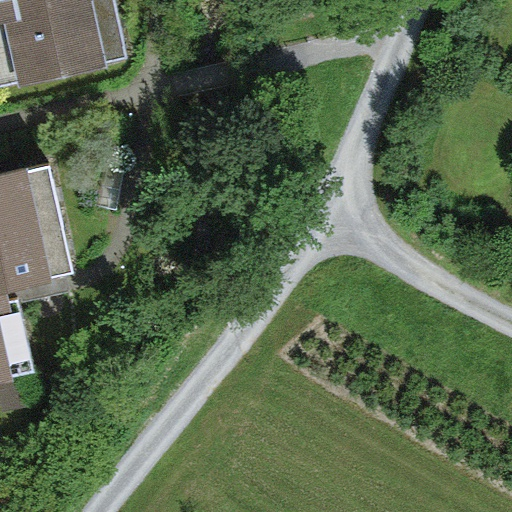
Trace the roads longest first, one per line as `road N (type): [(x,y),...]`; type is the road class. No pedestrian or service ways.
road 1 (track): [(97,511),(224,362),(337,205),(410,0)]
road 2 (track): [(337,205),(447,292),(511,325)]
